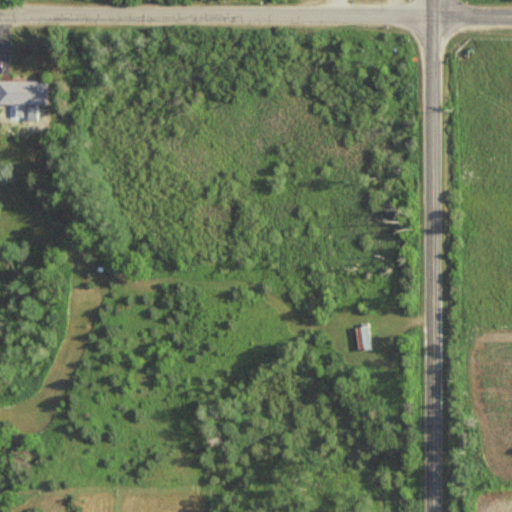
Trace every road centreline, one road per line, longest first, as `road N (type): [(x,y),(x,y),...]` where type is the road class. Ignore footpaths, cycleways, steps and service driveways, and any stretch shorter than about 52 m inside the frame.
road 1 (tertiary): [(433,511),(433,0)]
road 2 (tertiary): [(434,16),(0,16)]
